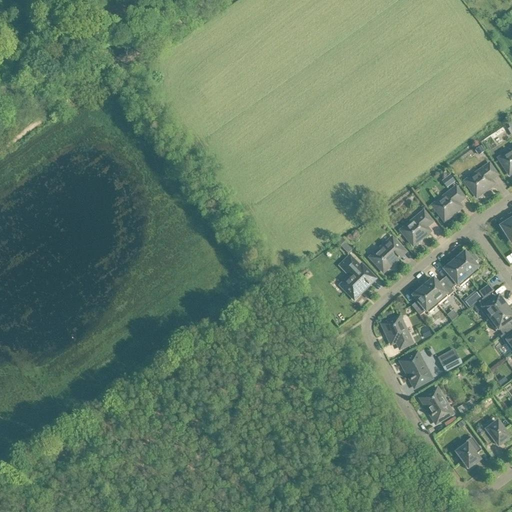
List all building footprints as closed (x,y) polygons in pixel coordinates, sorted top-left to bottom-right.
[(511,151),(499,160),(509,176),(511,174),(511,151)] [(496,177),(489,166),(481,172),(480,170),(475,174),(476,175),(465,183),(471,191),(470,192),(474,197),(475,196),(476,198),(483,194),(484,195),(488,192),(487,191),(494,186),(490,181),(496,177)] [(450,176),(441,183),(447,189),(455,183),(450,176)] [(452,218),(455,215),(454,214),(461,209),(457,204),(464,200),(456,189),(433,207),(444,222),(451,217),(452,218)] [(420,243),(424,240),(423,239),(429,233),(426,229),(432,224),(423,214),(401,232),(413,247),(419,241),(420,243)] [(511,245),(511,221),(508,224),(507,223),(502,226),(502,228),(501,228),(511,245)] [(405,254),(392,240),(385,246),(384,245),(379,249),(380,251),(370,259),(383,273),(389,268),(390,269),(394,266),(393,265),(405,254)] [(466,257),(465,255),(455,263),(469,280),(479,272),(473,265),(477,261),(470,253),(466,257)] [(361,296),(364,293),(363,292),(375,280),(350,255),(338,267),(348,278),(342,283),(344,284),(341,287),(354,301),(360,295),(361,296)] [(459,289),(469,280),(455,263),(445,272),(449,276),(443,281),(451,291),(457,286),(459,289)] [(454,294),(451,291),(443,281),(437,286),(433,281),(423,290),(438,307),(454,294)] [(483,300),(489,296),(494,292),(489,286),(478,294),(483,300)] [(428,315),(438,307),(423,290),(420,293),(419,291),(414,296),(415,297),(413,298),(417,303),(411,308),(420,317),(426,312),(428,315)] [(488,322),(506,309),(498,299),(494,302),(489,296),(483,300),(478,304),(483,310),(480,312),(488,322)] [(500,339),(511,329),(511,326),(509,323),(511,320),(511,316),(506,309),(488,322),(496,333),(498,331),(503,336),(500,339)] [(412,345),(399,318),(382,326),(386,334),(384,335),(386,339),(388,338),(391,346),(397,343),(400,350),(412,345)] [(511,354),(511,329),(500,339),(511,354)] [(431,380),(417,355),(401,364),(405,371),(403,372),(405,376),(407,375),(414,389),(431,380)] [(456,356),(439,366),(444,375),(461,365),(456,356)] [(502,378),(496,383),(501,390),(507,385),(502,378)] [(452,415),(437,390),(421,400),(425,407),(424,408),(426,412),(427,411),(436,425),(452,415)] [(474,408),(470,402),(457,410),(461,416),(474,408)] [(503,432),(497,424),(480,437),(488,447),(495,442),(498,447),(502,444),(503,445),(508,441),(508,440),(510,438),(505,431),(503,432)] [(470,470),(476,466),(475,465),(479,462),(475,457),(482,452),(472,439),(465,444),(467,447),(457,454),(463,462),(461,463),(467,471),(469,469),(470,470)]
